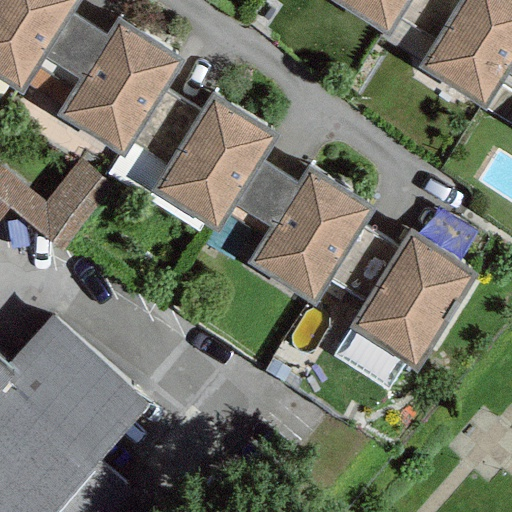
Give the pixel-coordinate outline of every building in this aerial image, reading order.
[(72,14),(80,0),(0,0),(0,84),(21,97),(39,68),(72,14)] [(410,0),(325,0),(386,38),(398,19),(410,0)] [(434,41),(458,0),(410,0),(398,19),(434,41)] [(511,66),(511,0),(458,0),(434,41),(416,69),(484,111),(506,75),(511,66)] [(72,89),(105,35),(72,14),(39,68),(72,89)] [(165,90),(183,61),(115,19),(105,35),(72,89),(55,116),(123,158),(131,144),(165,90)] [(164,164),(198,110),(165,90),(131,144),(164,164)] [(260,161),(276,136),(207,94),(198,110),(164,164),(148,191),(217,232),(232,208),(260,161)] [(63,250),(111,187),(76,161),(45,201),(0,167),(0,221),(9,210),(63,250)] [(268,229),(295,182),(260,161),(232,208),(268,229)] [(364,226),(374,208),(305,167),(295,182),(268,229),(245,267),(314,308),(330,281),(364,226)] [(364,302),(398,246),(364,226),(330,281),(364,302)] [(416,370),(476,272),(408,230),(398,246),(364,302),(348,329),(416,370)] [(0,511),(55,511),(153,405),(53,315),(5,368),(0,363),(0,511)]
